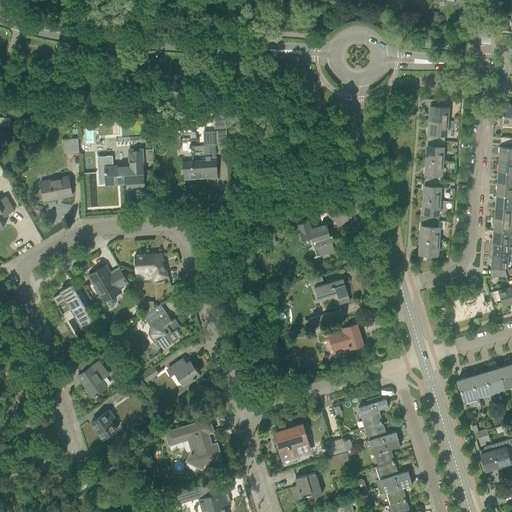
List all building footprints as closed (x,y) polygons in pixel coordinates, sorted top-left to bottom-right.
[(447,107),(447,101),(430,99),(429,119),(447,121),(448,107),(447,107)] [(511,124),(511,105),(503,105),(501,124),(511,124)] [(212,113),(212,127),(226,126),(225,112),(212,113)] [(10,118),(0,117),(0,126),(10,127),(10,118)] [(429,119),(427,140),(443,141),(444,135),(446,135),(447,121),(429,119)] [(204,160),(182,162),(183,177),(206,175),(206,173),(211,173),(217,173),(214,131),(202,131),(204,157),(204,156),(204,160)] [(78,152),(77,138),(64,139),(65,153),(78,152)] [(443,141),(427,140),(425,160),(442,161),(443,141)] [(511,147),(510,147),(500,146),(499,158),(511,159),(511,147)] [(153,149),(146,149),(146,161),(154,161),(153,149)] [(104,173),(105,173),(106,183),(131,181),(131,187),(143,186),(141,150),(129,150),(130,166),(113,167),(113,155),(97,156),(98,173),(98,170),(105,169),(105,171),(104,171),(104,173)] [(511,159),(499,158),(498,170),(511,171),(511,159)] [(442,161),(425,160),(424,180),(440,181),(442,161)] [(511,171),(498,170),(497,183),(511,183),(511,171)] [(71,195),(69,185),(68,178),(40,183),(44,200),(71,195)] [(440,181),(424,180),(422,200),(439,201),(440,181)] [(511,183),(497,183),(496,195),(511,196),(511,190),(511,189),(511,183)] [(496,195),(495,207),(510,208),(511,207),(511,195),(511,196),(496,195)] [(0,218),(14,210),(9,201),(6,196),(0,199),(0,229),(4,227),(0,220),(0,218)] [(439,201),(422,200),(421,219),(437,221),(439,201)] [(495,207),(494,218),(511,219),(511,208),(510,209),(510,208),(495,207)] [(511,219),(494,218),(494,230),(509,231),(511,231),(511,219)] [(421,219),(419,240),(438,241),(439,227),(437,227),(437,221),(421,219)] [(308,221),(299,224),(297,225),(302,241),(311,238),(317,256),(322,255),(323,257),(329,255),(328,253),(334,251),(331,241),(333,240),(332,235),(330,236),(325,222),(310,227),(308,221)] [(494,230),(493,242),(508,243),(511,243),(511,231),(509,231),(494,230)] [(267,238),(260,240),(261,243),(263,247),(269,245),(267,238)] [(438,241),(419,240),(418,260),(417,260),(436,262),(438,241)] [(493,242),(492,254),(511,255),(511,247),(508,243),(493,242)] [(254,244),(251,247),(256,252),(259,249),(257,246),(254,244)] [(139,254),(139,255),(134,255),(135,273),(152,272),(155,280),(167,276),(162,257),(159,258),(158,256),(157,254),(142,255),(142,254),(139,254)] [(511,255),(492,254),(491,267),(506,268),(506,263),(511,263),(511,255)] [(114,303),(111,297),(120,291),(118,288),(127,283),(120,271),(112,276),(105,265),(88,275),(94,286),(93,287),(97,294),(99,293),(103,301),(104,300),(108,307),(110,308),(112,308),(113,307),(114,305),(114,303)] [(321,276),(311,279),(313,286),(323,283),(321,276)] [(342,278),(333,281),(313,287),(317,298),(336,292),(339,304),(349,301),(342,278)] [(81,328),(93,321),(94,320),(87,310),(91,308),(79,287),(75,289),(72,283),(60,291),(61,293),(53,297),(57,304),(58,306),(57,307),(61,314),(63,313),(64,314),(71,310),(81,328)] [(498,290),(492,292),(494,301),(501,299),(503,305),(510,303),(510,305),(511,304),(511,294),(510,287),(498,290)] [(158,305),(143,315),(150,325),(149,333),(154,340),(156,339),(163,348),(170,343),(169,342),(173,339),(174,340),(181,335),(177,328),(180,326),(175,318),(171,320),(167,314),(165,315),(158,305)] [(340,310),(310,319),(312,327),(342,317),(340,310)] [(99,323),(103,321),(98,313),(94,315),(99,323)] [(343,330),(328,334),(333,352),(349,347),(349,349),(363,345),(356,324),(342,328),(343,330)] [(278,328),(269,331),(271,338),(280,335),(278,328)] [(182,359),(174,365),(167,369),(171,375),(175,372),(183,384),(198,374),(189,361),(185,364),(182,359)] [(99,361),(86,370),(78,376),(92,396),(106,387),(100,379),(107,374),(99,361)] [(498,367),(505,390),(505,389),(504,387),(511,384),(511,364),(511,363),(511,364),(499,368),(498,367)] [(153,367),(141,375),(145,381),(157,373),(153,367)] [(485,371),(491,394),(492,394),(491,391),(501,387),(503,391),(505,390),(505,389),(505,390),(498,367),(498,368),(485,372),(485,371)] [(471,375),(478,399),(492,394),(491,394),(485,371),(484,371),(484,372),(471,376),(471,375)] [(458,379),(457,380),(466,408),(480,404),(478,399),(471,375),(470,375),(471,376),(458,380),(458,379)] [(125,387),(111,396),(115,402),(128,393),(125,387)] [(364,428),(382,422),(378,410),(388,407),(385,398),(358,407),(364,428)] [(97,418),(91,423),(102,439),(116,429),(110,420),(114,417),(109,410),(97,418)] [(492,419),(494,426),(501,424),(499,417),(492,419)] [(209,419),(180,428),(163,433),(166,444),(187,437),(191,452),(186,461),(197,467),(201,461),(209,458),(210,462),(221,459),(216,443),(211,445),(207,433),(213,432),(209,419)] [(159,424),(160,430),(169,427),(167,421),(159,424)] [(364,428),(368,440),(364,441),(364,443),(365,449),(370,447),(398,439),(396,431),(386,434),(382,422),(364,428)] [(309,446),(305,434),(302,424),(283,430),(285,437),(276,440),(282,460),(298,456),(296,450),(309,446)] [(486,429),(478,432),(473,433),(475,439),(488,435),(486,429)] [(346,451),(343,441),(342,438),(330,442),(331,447),(333,454),(334,455),(346,451)] [(400,446),(398,439),(370,447),(372,454),(374,454),(378,466),(394,461),(390,449),(400,446)] [(511,448),(510,442),(509,439),(491,444),(492,447),(493,451),(498,467),(510,463),(509,460),(511,459),(511,448)] [(347,440),(343,441),(346,451),(347,454),(352,453),(351,449),(352,448),(350,441),(347,440)] [(493,451),(492,447),(479,451),(485,471),(498,467),(493,451)] [(346,451),(334,455),(328,457),(330,464),(341,460),(343,467),(350,465),(347,454),(346,451)] [(382,478),(380,479),(378,479),(377,481),(379,487),(410,478),(407,470),(398,473),(394,461),(378,466),(382,478)] [(314,472),(305,475),(295,478),(297,485),(290,487),(294,500),(301,497),(300,494),(310,491),(312,497),(321,494),(314,472)] [(366,491),(367,491),(364,480),(360,478),(355,480),(359,493),(366,491)] [(410,478),(379,487),(377,488),(379,494),(381,495),(386,493),(390,505),(406,500),(402,488),(412,485),(410,478)] [(199,486),(173,495),(176,505),(199,498),(199,499),(202,511),(224,511),(223,509),(224,509),(224,507),(223,507),(223,505),(230,503),(230,501),(230,500),(228,493),(227,493),(226,491),(202,498),(199,486)] [(409,511),(406,500),(390,505),(388,506),(389,511),(420,511),(419,509),(411,511),(409,511)] [(350,501),(338,505),(339,511),(352,511),(353,511),(351,506),(350,502),(350,501)]
